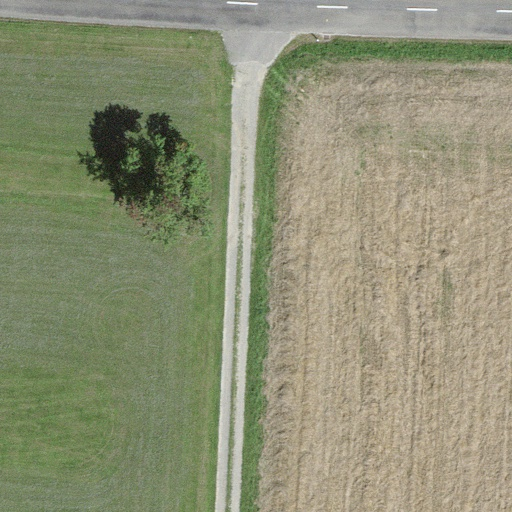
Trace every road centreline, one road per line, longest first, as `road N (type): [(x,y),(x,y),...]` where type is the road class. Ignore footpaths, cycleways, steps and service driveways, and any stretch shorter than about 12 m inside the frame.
road 1 (track): [(258,1),(235,511)]
road 2 (tertiary): [(233,0),(511,12)]
